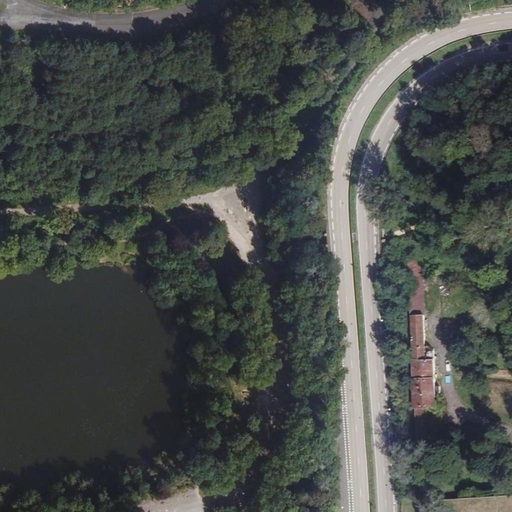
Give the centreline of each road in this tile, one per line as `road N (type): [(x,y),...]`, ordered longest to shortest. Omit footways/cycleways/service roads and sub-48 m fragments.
road 1 (secondary): [(383,511),(364,198),(371,163),(394,115),(437,74),(511,50)]
road 2 (secondary): [(511,22),(430,41),(386,75),(353,125),(338,202),(350,368)]
road 3 (track): [(227,502),(265,443),(273,394),(272,285),(253,243)]
road 4 (track): [(253,243),(408,231),(511,183)]
road 5 (track): [(229,190),(183,201),(0,211)]
road 6 (secondary): [(350,368),(361,511)]
road 7 (unclassified): [(350,368),(346,511)]
road 8 (track): [(511,433),(463,417),(448,397),(445,348)]
